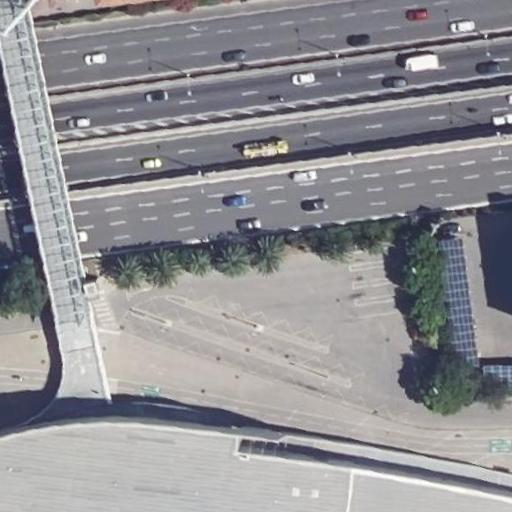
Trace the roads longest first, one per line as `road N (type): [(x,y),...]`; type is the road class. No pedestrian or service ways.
road 1 (primary): [(0,238),(511,171)]
road 2 (motorway): [(0,174),(511,107)]
road 3 (motorway): [(511,57),(0,123)]
road 4 (primary): [(477,0),(0,61)]
road 5 (unknown): [(434,416),(374,358),(335,266)]
